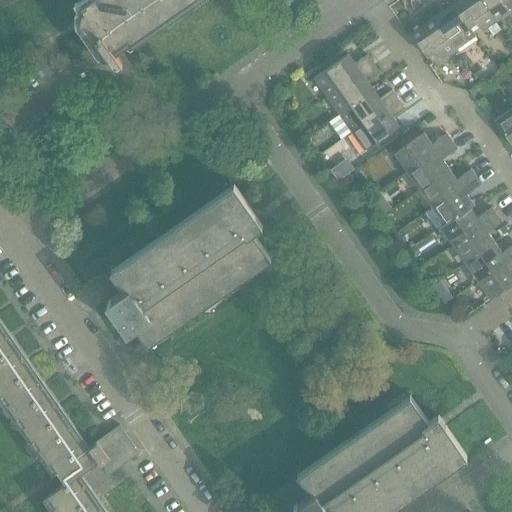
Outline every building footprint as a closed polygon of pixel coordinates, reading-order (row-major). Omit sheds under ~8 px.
[(92,0),(81,8),(86,14),(90,20),(81,26),(85,32),(84,33),(81,56),(108,60),(114,69),(121,64),(111,49),(127,38),(129,41),(189,0),(92,0)] [(469,28),(453,4),(442,11),(434,0),(432,0),(424,6),(454,50),(476,35),(470,27),(469,28)] [(482,31),(495,22),(480,0),(458,0),(453,4),(469,28),(470,27),(476,23),(482,31)] [(508,0),(480,0),(495,22),(509,12),(503,4),(508,0)] [(441,60),(454,50),(424,6),(413,13),(422,26),(411,33),(427,57),(435,51),(441,60)] [(327,96),(374,64),(367,54),(354,63),(348,54),(314,78),(327,96)] [(340,114),(373,90),(368,82),(380,73),(374,64),(327,96),(340,114)] [(352,132),(398,99),(392,90),(379,98),(373,90),(340,114),(352,132)] [(392,118),(405,109),(398,99),(352,132),(365,150),(399,127),(392,118)] [(511,107),(495,120),(511,143),(511,107)] [(407,171),(451,141),(446,134),(432,143),(424,133),(395,153),(407,171)] [(420,189),(449,168),(442,158),(456,148),(451,141),(407,171),(420,189)] [(432,207),(476,176),(471,169),(456,179),(449,168),(420,189),(432,207)] [(481,184),(476,176),(432,207),(424,212),(436,230),(440,227),(474,204),(467,194),(481,184)] [(271,258),(253,232),(263,225),(234,184),(111,270),(124,289),(105,302),(127,333),(131,330),(135,327),(147,344),(271,258)] [(374,184),(371,185),(376,192),(380,189),(378,185),(374,184)] [(453,245),(496,214),(491,207),(477,217),(471,208),(475,205),(474,204),(440,227),(453,245)] [(465,263),(495,242),(488,232),(502,222),(496,214),(453,245),(465,263)] [(477,280),(511,256),(511,245),(502,252),(495,242),(465,263),(477,280)] [(414,246),(408,250),(415,259),(421,255),(414,246)] [(511,256),(477,280),(490,299),(511,283),(511,256)] [(441,281),(434,286),(440,295),(447,290),(441,281)] [(0,393),(1,395),(3,393),(9,402),(7,404),(17,418),(19,416),(25,424),(23,426),(32,440),(35,439),(41,447),(38,449),(48,463),(50,461),(57,470),(52,473),(53,474),(57,472),(86,452),(85,450),(0,328),(0,393)] [(385,511),(467,455),(441,418),(439,414),(429,421),(411,395),(297,474),(310,494),(292,507),(295,511),(385,511)] [(66,484),(44,499),(45,501),(49,498),(55,506),(53,508),(55,511),(101,511),(78,478),(83,474),(100,463),(109,475),(140,454),(120,425),(90,446),(85,450),(86,452),(57,472),(66,484)]
